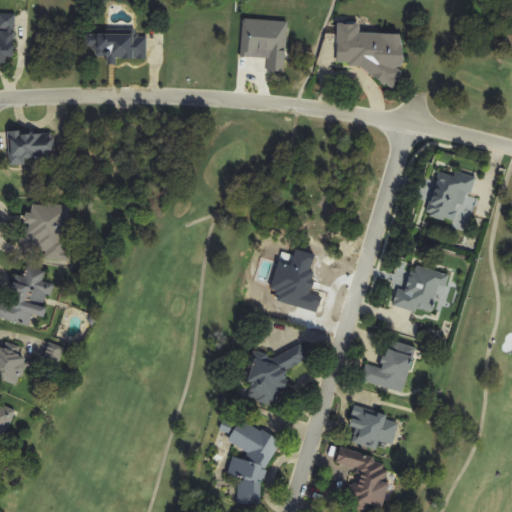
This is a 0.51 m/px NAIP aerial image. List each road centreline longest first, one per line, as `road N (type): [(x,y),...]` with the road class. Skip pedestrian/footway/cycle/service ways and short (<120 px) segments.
road 1 (residential): [(0,102),(285,109),(406,126),(511,153)]
road 2 (residential): [(406,126),(288,511)]
